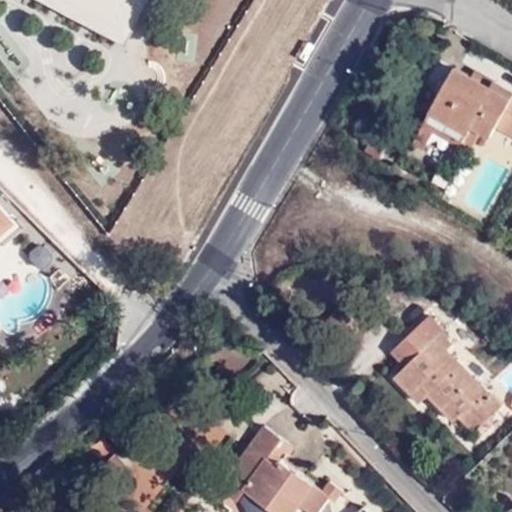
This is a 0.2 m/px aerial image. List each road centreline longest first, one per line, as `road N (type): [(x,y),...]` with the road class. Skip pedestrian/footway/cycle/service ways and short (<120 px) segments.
road 1 (unclassified): [(435,511),(209,278)]
road 2 (secondary): [(371,0),(209,278)]
road 3 (residential): [(164,332),(0,160)]
road 4 (secondary): [(164,332),(0,481)]
